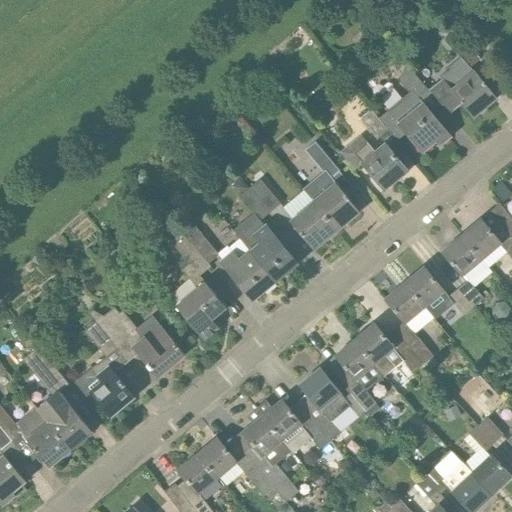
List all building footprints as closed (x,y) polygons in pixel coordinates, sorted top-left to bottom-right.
[(477,53),(463,37),(458,31),(446,40),(470,68),(481,59),(477,53)] [(399,142),(408,134),(423,152),(437,140),(440,145),(451,136),(434,115),(444,107),(431,91),(411,67),(397,79),(410,95),(381,120),(384,123),(389,130),(390,131),(399,142)] [(497,98),(477,72),(453,92),(443,80),(431,91),(444,107),(449,112),(462,102),(474,117),(497,98)] [(381,138),(390,131),(389,130),(384,123),(381,120),(373,110),(361,120),(378,140),(381,138)] [(409,170),(388,146),(386,144),(376,153),(363,136),(341,154),(355,170),(363,163),(386,190),(409,170)] [(330,179),(340,170),(315,141),(306,149),(314,159),(313,159),(330,179)] [(271,212),(282,203),(261,178),(250,187),(271,212)] [(313,200),(338,229),(359,211),(335,181),(313,199),(314,200),(313,200)] [(260,221),(271,212),(250,187),(239,196),(260,221)] [(314,249),(338,229),(313,200),(290,220),(314,249)] [(511,237),(511,236),(511,217),(500,204),(490,212),(510,237),(511,237)] [(483,260),(501,245),(503,244),(502,244),(482,219),(462,235),(483,260)] [(249,250),(275,281),(298,263),(265,223),(253,234),(259,242),(249,250)] [(184,233),(209,263),(220,254),(195,224),(184,233)] [(197,287),(176,304),(204,339),(219,327),(212,319),(227,307),(201,276),(212,266),(209,263),(184,233),(175,246),(189,263),(182,269),(197,287)] [(463,276),(483,260),(462,235),(443,251),(463,276)] [(507,252),(511,257),(511,238),(511,237),(510,237),(502,244),(503,244),(501,245),(507,252)] [(253,300),(275,281),(249,250),(240,257),(234,250),(221,260),(253,300)] [(405,282),(426,307),(445,291),(425,267),(405,282)] [(473,308),(484,299),(468,280),(458,289),(473,308)] [(386,298),(405,322),(415,333),(433,316),(426,307),(405,282),(386,298)] [(464,315),(473,308),(458,289),(448,296),(464,315)] [(96,322),(124,356),(133,348),(151,370),(157,365),(164,373),(185,355),(159,322),(154,317),(136,332),(115,307),(103,316),(96,322)] [(106,356),(113,365),(124,356),(96,322),(85,331),(106,356)] [(415,333),(405,322),(396,329),(409,345),(428,369),(429,371),(439,363),(415,333)] [(418,377),(428,369),(409,345),(400,353),(375,323),(356,339),(385,376),(404,360),(414,372),(418,377)] [(350,393),(366,411),(371,416),(380,408),(367,391),(385,376),(356,339),(336,355),(344,365),(334,373),(350,393)] [(39,409),(72,449),(93,431),(60,391),(70,383),(39,346),(26,357),(23,359),(54,397),(39,409)] [(135,397),(116,373),(103,358),(74,382),(87,397),(93,392),(112,416),(135,397)] [(350,393),(345,398),(328,377),(321,368),(301,384),(309,394),(299,401),(331,440),(341,432),(360,416),(366,411),(350,393)] [(503,403),(477,375),(455,396),(477,420),(486,411),(490,415),(503,403)] [(321,449),(331,440),(299,401),(290,409),(283,400),(272,409),(266,402),(257,409),(292,450),(296,455),(314,439),(321,449)] [(72,449),(39,409),(37,406),(16,423),(0,404),(0,425),(12,439),(21,432),(50,467),(72,449)] [(246,453),(274,488),(286,502),(300,491),(276,463),(292,450),(257,409),(248,417),(254,424),(243,432),(254,446),(246,453)] [(488,417),(487,417),(478,425),(494,443),(504,434),(488,417)] [(0,425),(0,449),(12,439),(0,425)] [(487,449),(494,443),(478,425),(469,434),(482,448),(485,452),(487,449)] [(219,478),(237,463),(236,461),(217,438),(198,454),(219,478)] [(511,475),(491,453),(487,449),(485,452),(482,448),(464,464),(472,472),(492,494),(511,475)] [(4,453),(0,456),(0,502),(3,505),(16,495),(13,491),(26,481),(4,453)] [(236,461),(237,463),(264,496),(266,494),(274,488),(246,453),(236,461)] [(190,503),(196,511),(213,511),(200,494),(219,478),(198,454),(178,470),(186,480),(178,487),(190,503)] [(441,494),(449,486),(450,485),(446,481),(429,462),(422,470),(426,474),(425,476),(441,494)] [(473,511),(492,494),(472,472),(464,464),(446,481),(450,485),(449,486),(452,490),(472,511),(473,511)] [(165,493),(172,502),(180,511),(190,503),(178,487),(176,485),(165,493)] [(438,504),(429,511),(457,511),(458,511),(441,494),(433,500),(438,504)] [(392,507),(396,511),(412,511),(401,499),(392,507)] [(396,511),(392,507),(386,502),(379,509),(382,511),(396,511)] [(180,511),(179,511),(196,511),(190,503),(180,511)]
